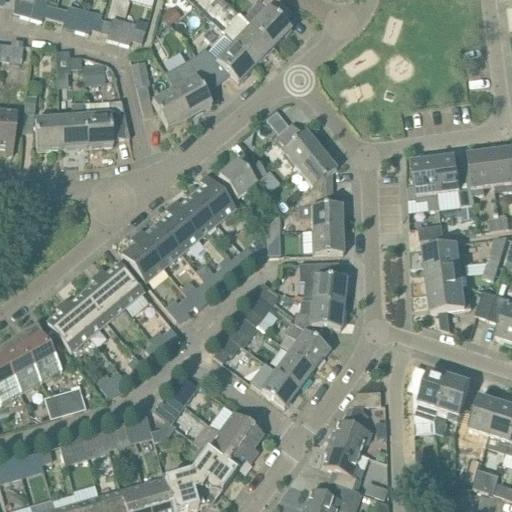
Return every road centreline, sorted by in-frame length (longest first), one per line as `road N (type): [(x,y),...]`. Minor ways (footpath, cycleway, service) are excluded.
road 1 (residential): [(367,154),(506,129),(489,0)]
road 2 (residential): [(374,334),(247,511)]
road 3 (residential): [(294,73),(140,198)]
road 4 (residential): [(140,198),(0,315)]
road 5 (residential): [(367,154),(374,334)]
road 6 (residential): [(400,511),(394,381),(408,344)]
road 7 (residential): [(140,198),(0,182)]
